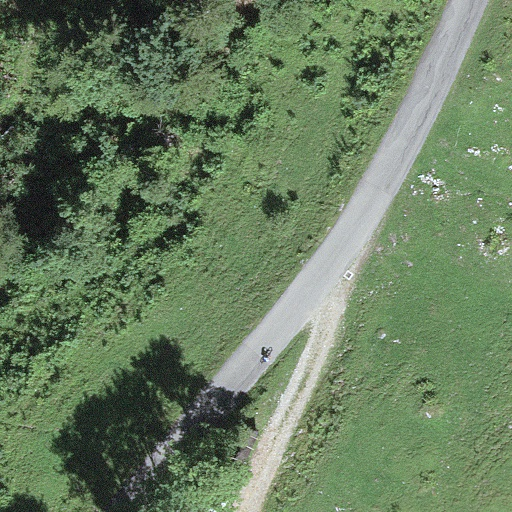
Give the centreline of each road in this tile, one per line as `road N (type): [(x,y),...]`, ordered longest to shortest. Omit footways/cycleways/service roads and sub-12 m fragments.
road 1 (unclassified): [(463,0),(417,145),(283,343),(136,511)]
road 2 (track): [(283,343),(314,352),(259,511)]
